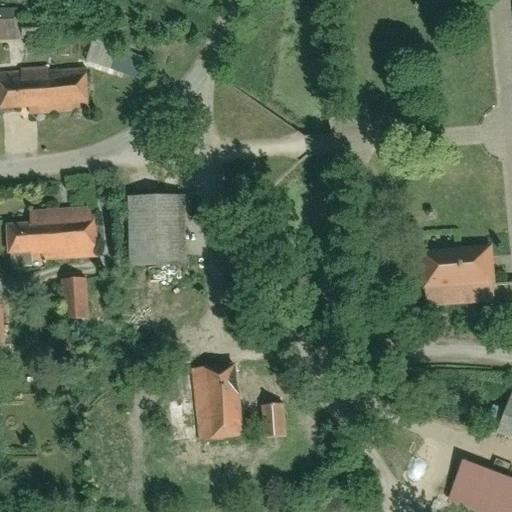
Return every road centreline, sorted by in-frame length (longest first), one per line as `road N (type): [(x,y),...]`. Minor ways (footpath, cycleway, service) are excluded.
road 1 (residential): [(267,345),(223,330),(214,308),(198,78)]
road 2 (residential): [(511,354),(267,345)]
road 3 (unclassified): [(198,78),(155,119),(89,155),(0,166)]
road 4 (residential): [(390,511),(385,454),(342,393),(267,345)]
road 5 (track): [(393,511),(435,466),(472,449),(511,463)]
